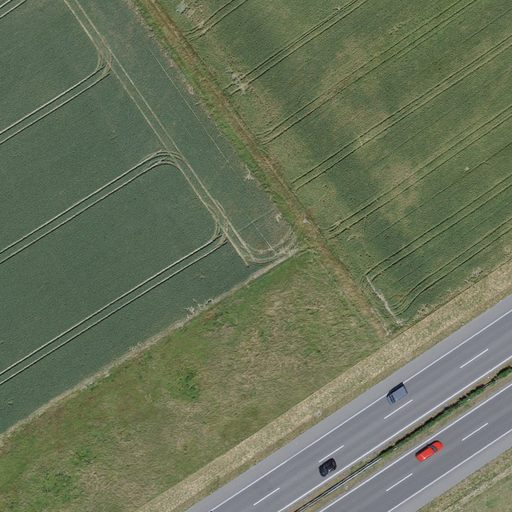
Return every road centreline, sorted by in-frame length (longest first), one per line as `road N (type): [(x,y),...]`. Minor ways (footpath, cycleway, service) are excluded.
road 1 (motorway): [(511,333),(243,511)]
road 2 (motorway): [(355,511),(511,407)]
